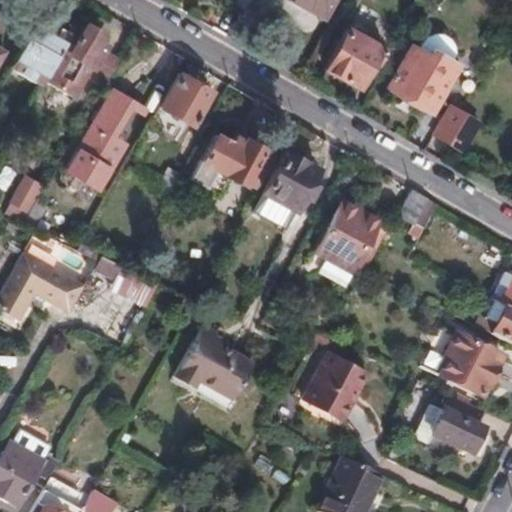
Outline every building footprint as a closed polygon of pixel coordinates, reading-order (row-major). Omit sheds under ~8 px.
[(230,0),(229,3),(244,12),(250,0),(230,0)] [(296,0),(322,15),(330,0),(296,0)] [(501,39),(507,42),(511,34),(505,30),(507,26),(496,20),(490,32),(501,39)] [(87,68),(90,70),(102,50),(103,47),(95,42),(98,35),(82,26),(81,26),(73,21),(61,42),(39,81),(68,99),(87,68)] [(37,84),(39,81),(61,42),(30,24),(6,67),(37,84)] [(375,54),(378,55),(382,48),(345,27),(322,68),(356,87),(375,54)] [(469,58),(473,60),(485,66),(501,39),(490,32),(488,31),(485,30),(469,58)] [(424,56),(408,47),(386,86),(428,110),(454,66),(428,50),(424,56)] [(117,61),(102,50),(90,70),(105,80),(117,61)] [(155,106),(146,123),(172,138),(183,121),(188,124),(207,93),(178,76),(159,108),(155,106)] [(94,190),(122,146),(108,138),(130,104),(110,92),(63,170),(94,190)] [(448,105),(432,133),(464,151),(480,124),(448,105)] [(230,144),(213,134),(188,179),(204,189),(215,171),(241,185),(261,150),(235,136),(230,144)] [(303,200),(312,186),(305,183),(313,168),(282,152),(261,193),(291,209),(298,197),(303,200)] [(158,186),(171,192),(180,175),(167,168),(158,186)] [(22,177),(8,204),(23,212),(38,186),(22,177)] [(407,190),(393,216),(412,226),(426,200),(407,190)] [(19,224),(31,230),(44,207),(33,200),(19,224)] [(336,201),(309,253),(348,274),(376,223),(336,201)] [(82,284),(21,249),(0,285),(0,309),(16,318),(32,290),(67,310),(82,284)] [(118,267),(100,258),(93,272),(112,281),(118,267)] [(500,307),(511,313),(511,277),(511,280),(502,276),(489,302),(500,307)] [(290,317),(304,324),(313,305),(300,298),(290,317)] [(511,347),(511,313),(500,307),(492,325),(487,334),(511,347)] [(487,334),(492,325),(456,308),(452,316),(487,334)] [(204,340),(207,334),(209,331),(199,326),(169,378),(189,389),(193,380),(227,399),(247,364),(215,346),(204,340)] [(204,340),(215,346),(217,341),(207,334),(204,340)] [(453,335),(440,361),(443,363),(437,377),(479,398),(498,357),(453,335)] [(351,391),(354,394),(364,377),(329,355),(301,399),(333,420),(351,391)] [(351,391),(333,420),(336,421),(354,394),(351,391)] [(483,412),(446,396),(439,413),(426,407),(412,439),(452,457),(456,449),(470,455),(480,431),(475,429),(483,412)] [(151,450),(165,459),(181,432),(166,424),(151,450)] [(40,462),(44,455),(48,448),(15,429),(7,443),(40,462)] [(29,482),(41,489),(47,479),(57,462),(44,455),(40,462),(7,443),(0,455),(0,504),(12,511),(29,482)] [(361,511),(379,476),(339,458),(314,511),(361,511)] [(74,511),(79,511),(81,508),(68,500),(72,493),(47,479),(41,489),(39,492),(74,511)] [(74,511),(39,492),(27,511),(74,511)] [(79,511),(108,511),(113,505),(90,492),(81,508),(79,511)]
